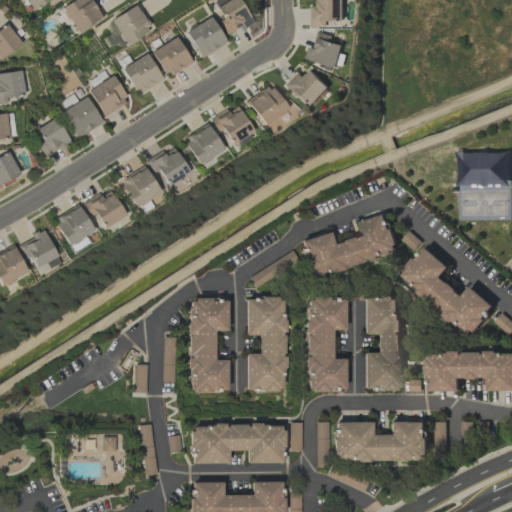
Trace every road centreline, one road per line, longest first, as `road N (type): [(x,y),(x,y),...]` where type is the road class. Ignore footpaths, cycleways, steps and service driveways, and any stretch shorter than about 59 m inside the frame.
road 1 (residential): [(373,511),(310,482),(311,408),(452,404),(511,411),(389,200),(296,232),(236,277),(237,390)]
road 2 (residential): [(0,220),(274,49),(279,0)]
road 3 (residential): [(156,511),(164,461),(155,318),(194,286),(236,282)]
road 4 (residential): [(310,471),(163,471)]
road 5 (residential): [(154,328),(48,398)]
